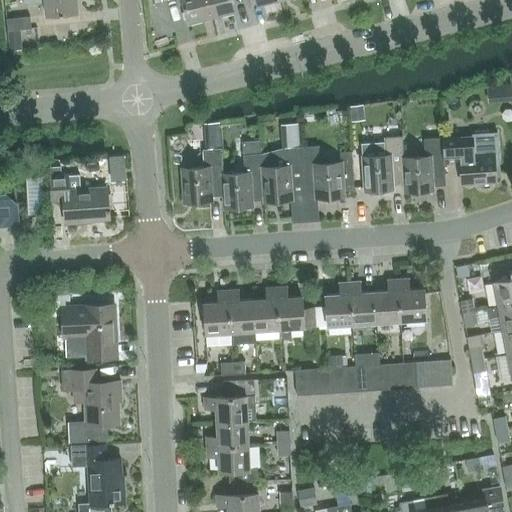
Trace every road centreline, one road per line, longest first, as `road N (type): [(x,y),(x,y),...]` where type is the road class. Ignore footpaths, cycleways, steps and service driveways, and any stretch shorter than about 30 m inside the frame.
road 1 (residential): [(15,511),(6,261),(154,252)]
road 2 (residential): [(137,102),(511,2)]
road 3 (residential): [(292,417),(468,405),(440,232)]
road 4 (residential): [(154,252),(440,232)]
road 5 (residential): [(170,511),(154,252)]
road 6 (residential): [(154,252),(137,102)]
road 7 (residential): [(0,113),(137,102)]
